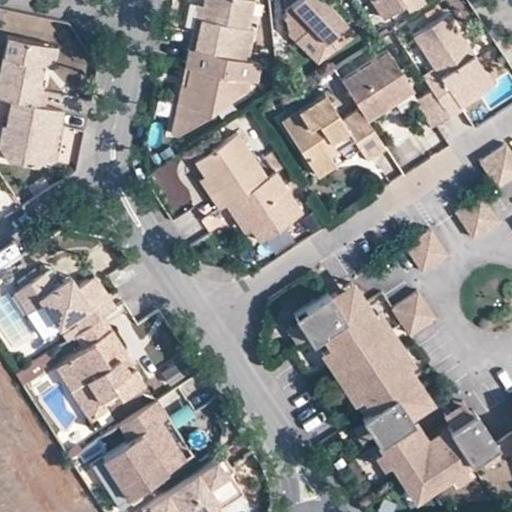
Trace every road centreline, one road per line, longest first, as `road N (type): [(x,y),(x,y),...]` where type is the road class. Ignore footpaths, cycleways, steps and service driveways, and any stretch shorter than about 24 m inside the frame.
road 1 (residential): [(511,121),(203,320)]
road 2 (residential): [(203,320),(293,461),(307,511)]
road 3 (residential): [(106,175),(0,238)]
